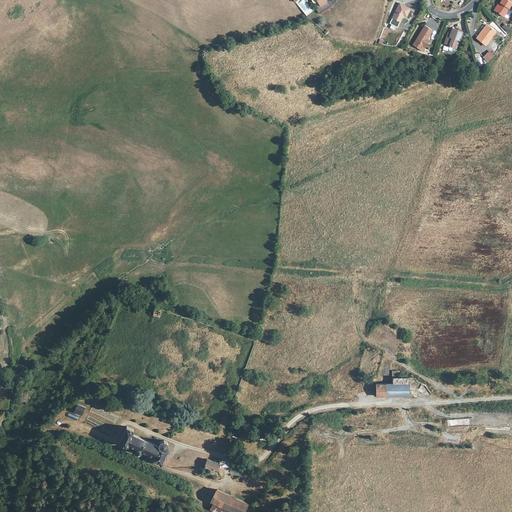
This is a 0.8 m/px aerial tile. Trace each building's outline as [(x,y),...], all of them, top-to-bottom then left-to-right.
[(327,0),(324,0),(326,2),(320,6),(319,4),(314,7),(317,13),(330,6),(327,0)] [(511,1),(511,0),(501,0),(495,11),(504,16),(511,1)] [(410,8),(400,3),(393,17),(400,21),(403,14),(406,16),(410,8)] [(432,30),(425,25),(415,41),(425,46),(428,42),(426,41),(427,38),(432,30)] [(496,31),(488,25),(483,32),(481,31),(476,38),(481,41),(486,45),(496,31)] [(462,31),(452,28),(450,34),(449,38),(446,37),(444,44),(454,47),(457,39),(459,40),(462,31)] [(391,383),(375,384),(375,397),(409,396),(408,383),(407,383),(391,383)] [(84,408),(77,404),(75,408),(72,407),(71,410),(81,415),(84,408)] [(69,411),(67,417),(77,421),(79,415),(69,411)] [(470,418),(447,420),(448,431),(471,430),(470,418)] [(127,426),(119,442),(126,445),(126,447),(133,450),(135,447),(138,448),(136,451),(139,453),(141,450),(155,455),(153,458),(162,463),(168,449),(166,448),(167,446),(167,444),(166,441),(163,440),(161,441),(160,443),(160,444),(160,445),(133,433),(134,429),(127,426)] [(420,435),(440,439),(442,430),(422,426),(420,435)] [(216,471),(218,464),(206,460),(204,467),(216,471)] [(213,502),(234,511),(242,511),(247,502),(216,488),(211,501),(213,502)] [(216,511),(234,511),(213,502),(210,509),(216,511)]
